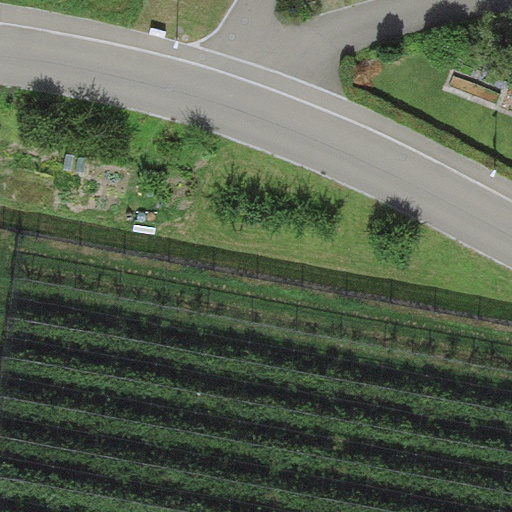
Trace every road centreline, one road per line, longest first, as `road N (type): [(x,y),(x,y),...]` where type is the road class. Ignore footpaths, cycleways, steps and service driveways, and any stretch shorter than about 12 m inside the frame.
road 1 (tertiary): [(511,234),(364,157),(212,100)]
road 2 (residential): [(448,0),(311,44),(212,100)]
road 3 (tertiary): [(212,100),(0,52)]
